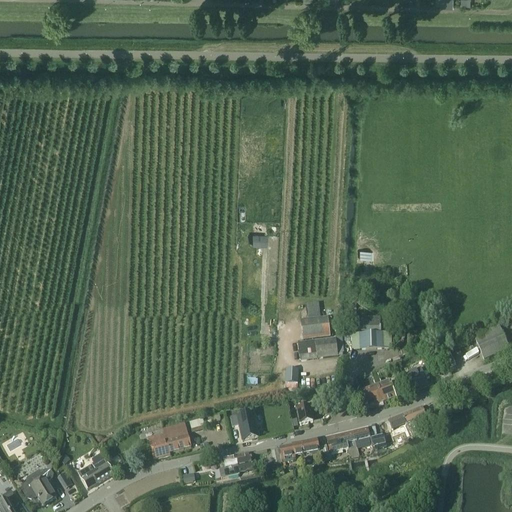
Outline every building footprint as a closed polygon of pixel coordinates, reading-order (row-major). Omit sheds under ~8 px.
[(252,236),(252,247),(262,248),(262,236),(252,236)] [(300,322),(302,342),(329,339),(327,319),(300,322)] [(381,319),(352,319),(352,329),(358,329),(358,334),(380,333),(380,326),(382,326),(381,319)] [(499,328),(473,340),(484,362),(509,350),(499,328)] [(390,334),(359,335),(360,351),(391,349),(390,334)] [(351,335),(351,352),(360,351),(359,335),(351,335)] [(298,345),(299,362),(338,357),(335,339),(298,345)] [(434,369),(439,383),(451,377),(446,365),(434,369)] [(428,387),(421,370),(405,377),(413,394),(428,387)] [(285,371),(284,385),(296,386),(296,371),(285,371)] [(371,375),(376,389),(376,388),(382,405),(396,400),(390,385),(382,388),(376,373),(371,375)] [(296,395),(296,386),(284,385),(284,394),(296,395)] [(368,410),(382,405),(376,388),(376,389),(359,395),(363,412),(368,410)] [(321,412),(331,411),(330,403),(321,404),(321,412)] [(312,423),(308,406),(303,407),(304,412),(297,413),(300,426),(312,423)] [(423,427),(424,428),(425,431),(428,429),(427,426),(429,425),(422,408),(402,416),(406,425),(412,423),(415,430),(423,427)] [(237,418),(230,419),(232,429),(239,428),(242,442),(257,439),(252,415),(237,419),(237,418)] [(402,427),(406,425),(402,416),(388,421),(394,437),(404,432),(402,427)] [(204,429),(202,421),(196,423),(189,425),(191,432),(204,429)] [(190,449),(184,426),(162,432),(164,437),(148,441),(153,461),(170,457),(169,455),(190,449)] [(386,449),(386,448),(383,437),(372,439),(371,435),(369,435),(367,429),(353,432),(357,448),(364,446),(365,449),(371,447),(373,452),(386,449)] [(359,458),(358,456),(356,448),(357,448),(353,432),(326,439),(329,453),(327,453),(326,449),(320,450),(323,463),(330,462),(328,455),(345,451),(351,460),(359,458)] [(48,442),(58,444),(59,437),(49,435),(48,442)] [(394,444),(390,436),(389,437),(384,439),(387,447),(394,444)] [(282,464),(282,466),(283,468),(285,467),(285,464),(294,462),(294,458),(319,453),(316,441),(291,446),(292,448),(279,451),(282,464)] [(271,468),(271,469),(272,473),(282,472),(280,466),(277,451),(271,452),(274,467),(271,468)] [(253,472),(250,454),(236,457),(239,474),(253,472)] [(92,459),(95,466),(102,462),(98,456),(92,459)] [(219,471),(220,480),(221,480),(239,477),(239,474),(236,457),(221,460),(223,470),(219,471)] [(87,492),(114,476),(107,466),(106,467),(104,462),(93,469),(92,466),(90,468),(77,475),(81,482),(87,492)] [(23,487),(22,491),(28,500),(31,501),(37,497),(43,507),(56,500),(46,483),(51,480),(52,477),(50,473),(47,473),(44,475),(39,474),(27,481),(26,486),(23,487)] [(183,477),(183,483),(184,485),(194,484),(193,476),(183,477)] [(4,504),(0,506),(0,511),(14,511),(13,509),(18,505),(11,493),(1,499),(4,504)]
